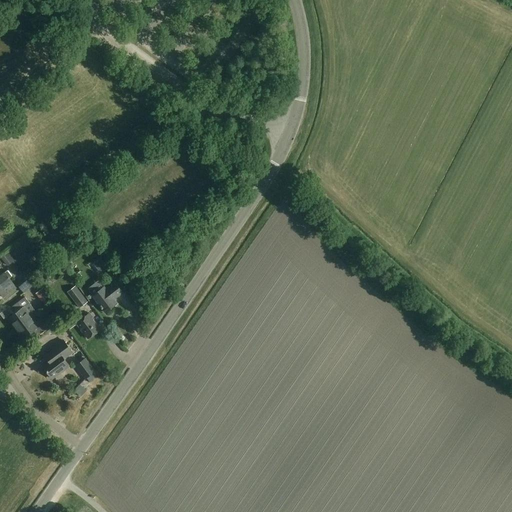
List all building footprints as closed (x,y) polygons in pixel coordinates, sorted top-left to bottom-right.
[(8,253),(1,258),(7,266),(14,261),(8,253)] [(98,275),(109,267),(102,257),(91,265),(98,275)] [(0,275),(0,293),(4,298),(17,288),(10,279),(13,277),(8,271),(5,273),(4,272),(0,275)] [(25,293),(40,281),(33,273),(18,286),(25,293)] [(122,292),(114,282),(105,288),(103,286),(91,295),(104,312),(116,303),(113,299),(122,292)] [(80,309),(88,302),(76,286),(68,292),(80,309)] [(36,293),(46,305),(54,299),(44,287),(36,293)] [(36,312),(25,297),(10,308),(15,313),(8,318),(15,328),(31,316),(36,312)] [(87,338),(99,328),(92,318),(93,318),(89,312),(75,322),(77,324),(87,338)] [(31,316),(15,328),(22,339),(33,330),(38,335),(49,327),(41,317),(35,321),(31,316)] [(65,321),(70,329),(77,324),(75,322),(71,317),(65,321)] [(48,360),(44,363),(41,365),(51,378),(68,366),(63,358),(71,352),(62,340),(48,351),(48,352),(44,355),(48,360)] [(85,380),(96,372),(86,358),(76,366),(85,380)] [(87,392),(80,385),(74,392),(80,398),(87,392)]
